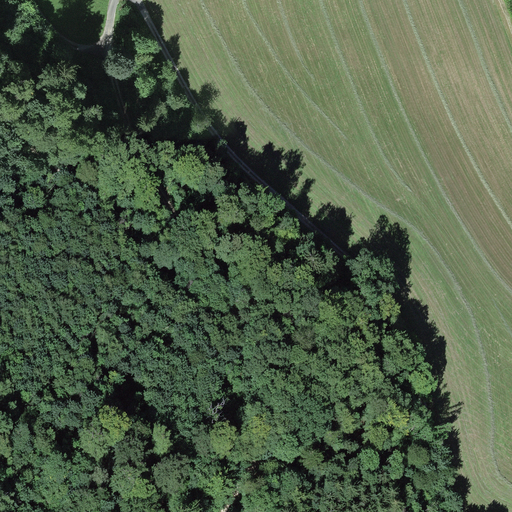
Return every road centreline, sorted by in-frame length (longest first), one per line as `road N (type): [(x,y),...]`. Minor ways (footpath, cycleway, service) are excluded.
road 1 (track): [(136,0),(219,146),(379,298),(458,511)]
road 2 (track): [(231,316),(227,291),(163,203),(111,108),(102,49),(115,0)]
road 3 (track): [(231,316),(216,323),(197,318),(168,296),(0,112)]
road 4 (track): [(225,511),(245,478),(258,428),(231,316)]
